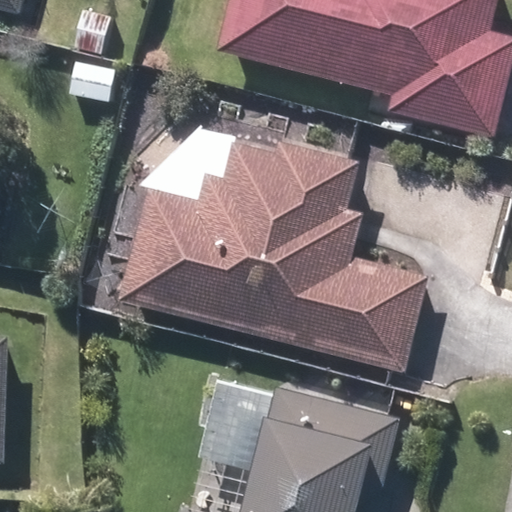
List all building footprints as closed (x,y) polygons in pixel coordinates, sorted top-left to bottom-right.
[(0,0),(0,13),(21,19),(25,0),(0,0)] [(235,0),(221,56),(396,101),(393,113),(496,139),(511,76),(511,42),(486,36),(495,0),(235,0)] [(152,196),(124,306),(404,377),(428,283),(353,264),(365,220),(350,216),(361,170),(284,151),(282,161),(237,150),(228,187),(210,182),(203,209),(152,196)] [(0,465),(6,465),(11,344),(0,343),(0,465)] [(283,393),(251,511),(394,511),(397,503),(381,499),(401,424),(283,393)]
